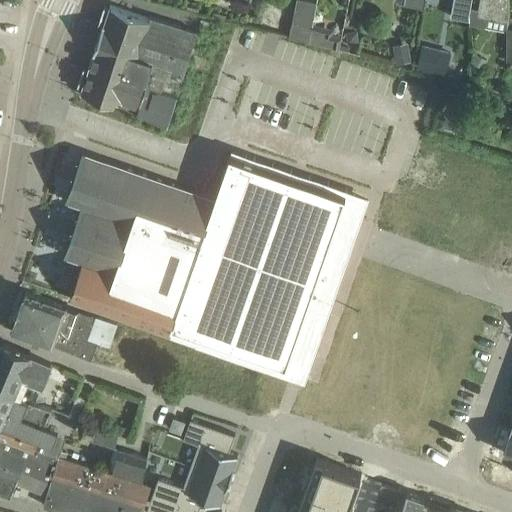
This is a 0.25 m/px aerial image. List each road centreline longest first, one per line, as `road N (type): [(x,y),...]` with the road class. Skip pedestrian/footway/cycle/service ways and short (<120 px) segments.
road 1 (residential): [(511,507),(282,425),(251,511)]
road 2 (tertiary): [(0,264),(37,61),(60,0)]
